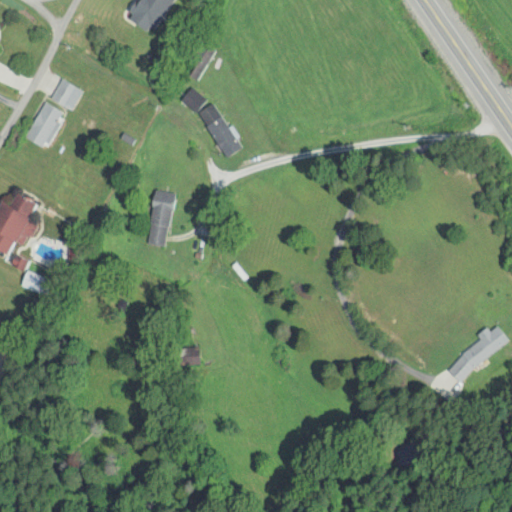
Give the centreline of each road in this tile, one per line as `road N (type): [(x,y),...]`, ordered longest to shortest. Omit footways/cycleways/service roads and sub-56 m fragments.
road 1 (residential): [(505,117),(258,167)]
road 2 (primary): [(511,127),(429,0)]
